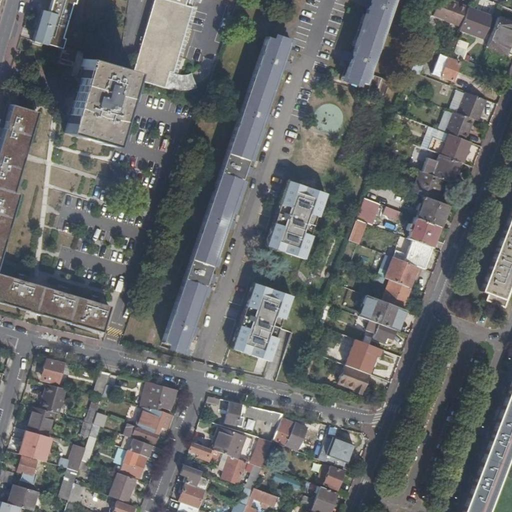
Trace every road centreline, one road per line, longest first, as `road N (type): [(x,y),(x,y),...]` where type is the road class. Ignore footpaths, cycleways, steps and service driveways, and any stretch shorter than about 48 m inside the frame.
road 1 (residential): [(197,381),(328,0)]
road 2 (residential): [(389,420),(511,99)]
road 3 (residential): [(197,381),(389,420)]
road 4 (residential): [(26,341),(197,381)]
road 5 (residential): [(197,381),(150,511)]
